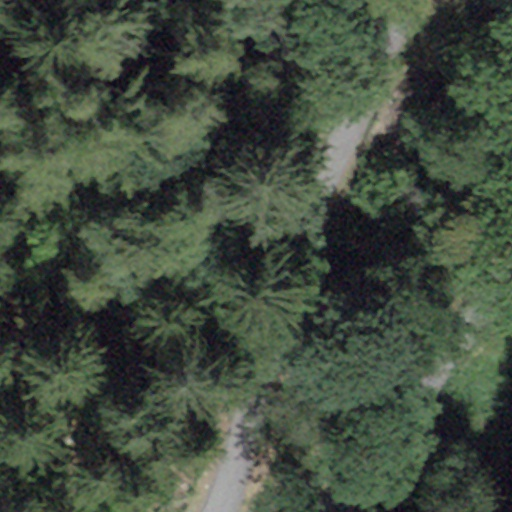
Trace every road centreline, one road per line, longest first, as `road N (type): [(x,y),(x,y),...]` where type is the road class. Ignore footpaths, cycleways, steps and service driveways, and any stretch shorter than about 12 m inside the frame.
road 1 (unclassified): [(426,0),(359,194),(265,428),(222,511)]
road 2 (unclassified): [(350,511),(511,302)]
